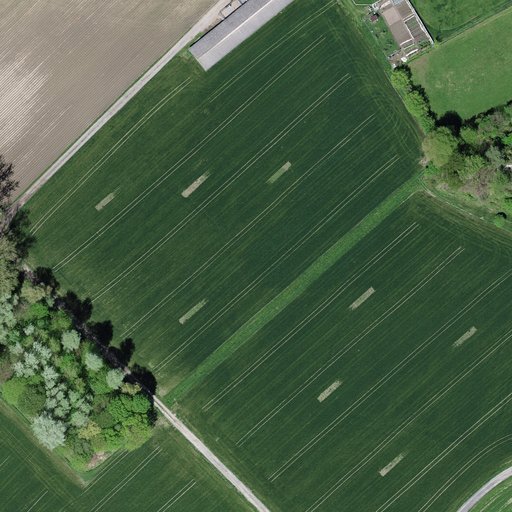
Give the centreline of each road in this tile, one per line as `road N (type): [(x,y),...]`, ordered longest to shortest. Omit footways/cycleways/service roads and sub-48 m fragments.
road 1 (track): [(262,511),(0,242)]
road 2 (track): [(234,0),(0,222)]
